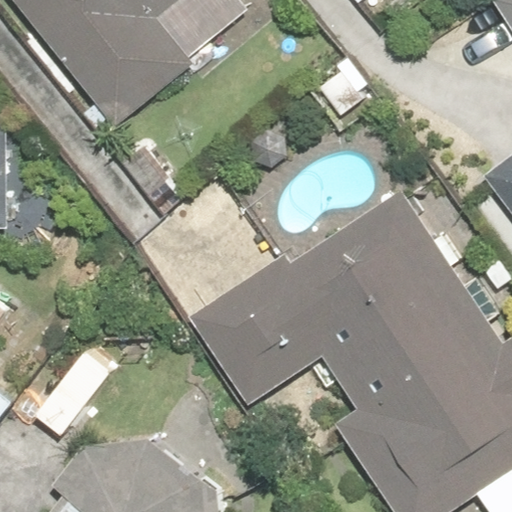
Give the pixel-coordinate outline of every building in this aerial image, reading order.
[(28,0),(130,123),(207,60),(169,14),(186,0),(28,0)] [(23,111),(0,111),(0,225),(24,226),(23,111)] [(511,161),(496,173),(511,194),(511,161)] [(300,252),(206,313),(265,401),(337,353),(372,406),(351,420),(412,511),(459,511),(511,477),(511,334),(415,188),(306,260),(300,252)] [(0,295),(0,334),(19,310),(0,295)] [(232,511),(230,487),(161,434),(99,441),(68,482),(78,490),(61,511),(232,511)]
